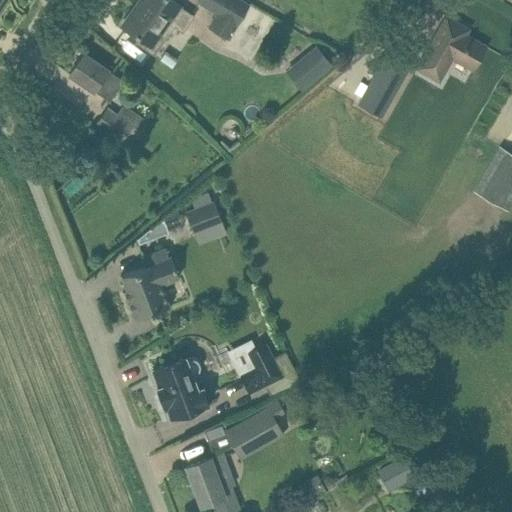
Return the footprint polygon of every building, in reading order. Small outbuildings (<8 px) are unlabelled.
[(180,4),(173,0),(142,0),(134,12),(133,11),(123,25),(141,38),(138,43),(154,54),(173,28),(181,34),(193,18),(178,7),(180,4)] [(198,0),(237,24),(249,4),(242,0),(198,0)] [(417,67),(439,80),(453,56),(473,68),(486,46),(459,30),(462,25),(447,16),(417,67)] [(300,88),(331,62),(315,42),(283,68),(300,88)] [(69,73),(110,100),(124,79),(84,52),(69,73)] [(357,102),(381,116),(401,81),(377,67),(357,102)] [(95,124),(128,148),(141,131),(108,107),(95,124)] [(476,190),(509,210),(511,205),(511,152),(502,146),(476,190)] [(196,209),(187,213),(194,230),(209,225),(213,234),(224,230),(214,202),(212,203),(208,192),(206,193),(192,198),(193,202),(196,209)] [(125,290),(136,318),(169,305),(161,283),(179,276),(171,255),(169,256),(166,247),(143,255),(141,255),(145,265),(122,274),(128,289),(125,290)] [(274,356),(267,341),(248,351),(255,366),(240,374),(249,392),(261,386),(266,396),(299,380),(285,351),(274,356)] [(191,356),(186,358),(185,356),(152,369),(159,386),(157,387),(169,418),(211,402),(203,383),(197,386),(193,375),(197,373),(200,369),(201,365),(199,360),(195,357),(191,356)] [(276,417),(269,406),(227,433),(238,450),(280,423),(276,417)] [(217,511),(223,511),(240,506),(226,468),(230,467),(224,452),(210,457),(210,456),(187,465),(202,504),(213,500),(217,511)] [(406,455),(379,469),(389,488),(416,474),(406,455)]
